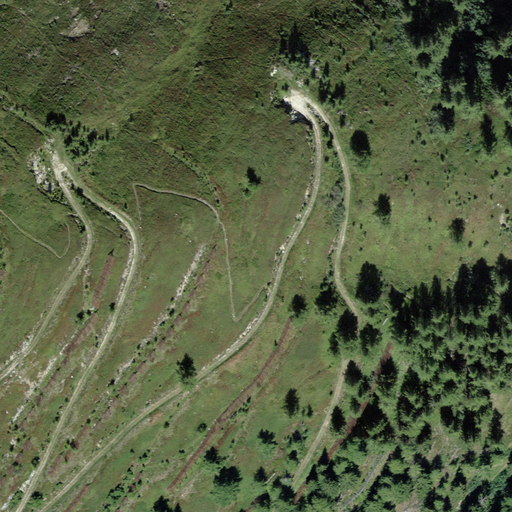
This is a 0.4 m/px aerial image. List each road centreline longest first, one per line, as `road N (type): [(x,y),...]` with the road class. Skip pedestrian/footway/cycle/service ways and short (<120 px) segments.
road 1 (track): [(273,511),(304,465),(354,350),(356,314),(337,278),(345,166),(326,119),(304,98),(298,102),(314,124),(319,152),(314,196),(258,324),(217,364),(130,425),(41,511)]
road 2 (track): [(18,511),(100,350),(135,251),(134,231),(66,168),(57,172),(80,211)]
road 3 (track): [(80,211),(90,233),(83,259),(35,342),(0,378)]
